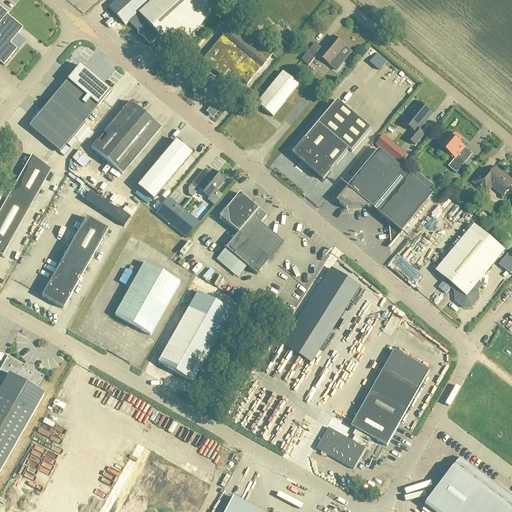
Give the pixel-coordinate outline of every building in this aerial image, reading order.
[(117,0),(109,8),(125,26),(129,23),(150,46),(159,38),(172,26),(178,32),(184,40),(217,9),(208,0),(117,0)] [(0,63),(3,66),(17,50),(10,44),(17,36),(23,29),(7,16),(8,14),(0,7),(0,63)] [(226,83),(227,81),(229,83),(230,84),(230,85),(231,86),(232,87),(233,87),(234,87),(235,87),(236,87),(237,86),(238,85),(239,84),(239,83),(239,82),(240,80),(247,86),(272,56),(234,23),(202,62),(226,83)] [(178,32),(172,26),(159,38),(164,44),(178,32)] [(17,36),(10,44),(17,50),(17,51),(25,42),(17,36)] [(345,48),(333,37),(317,55),(337,71),(344,63),(337,57),(345,48)] [(316,57),(309,51),(301,61),(308,67),(316,57)] [(41,112),(29,127),(60,152),(72,138),(84,123),(102,102),(104,100),(110,92),(80,66),(67,82),(41,112)] [(256,105),(272,118),(298,86),(282,73),(256,105)] [(338,102),(318,125),(293,155),(300,162),(300,164),(302,166),(304,165),(323,181),(349,151),(352,153),(371,130),(338,102)] [(122,176),(161,129),(130,103),(91,150),(122,176)] [(415,146),(424,135),(419,131),(432,115),(419,104),(403,123),(414,132),(407,140),(415,146)] [(448,168),(456,174),(466,163),(458,157),(465,149),(459,144),(462,140),(455,134),(452,138),(446,133),(437,144),(455,159),(448,168)] [(383,138),(376,146),(383,152),(390,144),(383,138)] [(153,201),(192,155),(176,142),(137,188),(139,190),(135,195),(147,205),(151,200),(153,201)] [(78,150),(71,158),(84,168),(90,160),(78,150)] [(371,208),(379,214),(389,223),(391,246),(390,247),(428,202),(405,183),(410,177),(379,151),(379,152),(348,188),(348,189),(337,202),(347,211),(348,210),(371,208)] [(0,256),(2,257),(51,171),(32,156),(0,211),(0,256)] [(503,175),(503,174),(496,168),(491,174),(485,169),(473,183),(486,195),(493,187),(503,196),(511,186),(511,181),(507,177),(506,178),(503,175)] [(204,171),(192,185),(208,198),(206,200),(213,206),(222,196),(216,191),(224,182),(214,173),(211,177),(204,171)] [(191,186),(188,189),(189,196),(192,198),(197,192),(191,186)] [(219,218),(238,234),(247,241),(260,225),(267,218),(239,194),(219,218)] [(166,202),(156,215),(186,239),(191,233),(198,224),(168,199),(166,202)] [(63,310),(108,231),(86,219),(42,298),(63,310)] [(257,276),(283,244),(260,225),(247,241),(238,234),(225,250),(257,276)] [(505,252),(474,226),(436,272),(456,289),(457,293),(455,295),(456,302),(464,309),(471,308),(478,300),(477,293),(473,290),(505,252)] [(150,337),(180,284),(145,264),(115,317),(150,337)] [(208,280),(214,270),(209,266),(203,276),(208,280)] [(331,270),(283,346),(309,362),(357,286),(331,270)] [(281,311),(284,307),(266,291),(262,295),(281,311)] [(193,384),(219,337),(232,313),(197,294),(158,364),(193,384)] [(377,300),(372,313),(382,317),(387,304),(377,300)] [(386,332),(394,337),(402,322),(394,318),(386,332)] [(330,342),(343,351),(348,342),(336,334),(330,342)] [(351,428),(356,430),(353,436),(355,437),(352,442),(329,429),(317,450),(353,471),(371,439),(387,448),(430,372),(394,352),(383,371),(351,428)] [(146,358),(142,356),(136,366),(140,369),(146,358)] [(319,356),(317,360),(329,366),(331,362),(319,356)] [(25,367),(8,357),(0,370),(0,379),(5,383),(0,391),(0,453),(8,458),(44,396),(36,391),(44,377),(33,371),(34,370),(33,367),(28,364),(26,365),(25,367)] [(313,368),(308,377),(304,374),(299,383),(316,392),(325,375),(313,368)] [(134,397),(126,412),(145,423),(154,407),(134,397)] [(244,404),(239,413),(249,418),(253,409),(244,404)] [(168,431),(175,422),(162,411),(155,420),(168,431)] [(188,430),(183,441),(194,446),(199,436),(188,430)] [(205,452),(212,456),(219,444),(212,440),(205,452)] [(439,450),(425,470),(436,477),(450,457),(439,450)] [(0,472),(8,458),(0,453),(0,472)] [(511,511),(511,497),(461,459),(425,507),(432,511),(511,511)] [(258,511),(233,498),(225,511),(258,511)]
